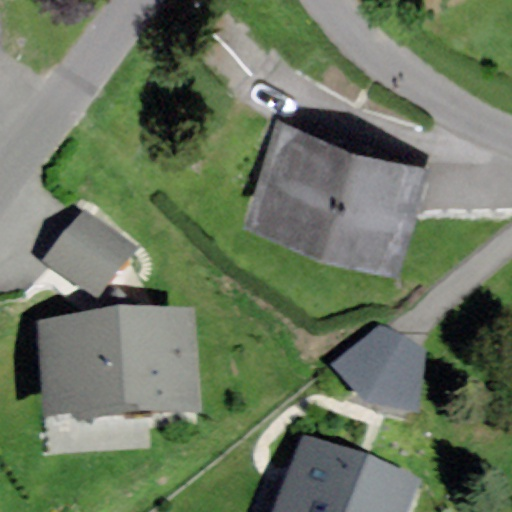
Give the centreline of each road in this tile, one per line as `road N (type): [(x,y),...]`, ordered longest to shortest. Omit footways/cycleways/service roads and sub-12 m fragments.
road 1 (residential): [(0,195),(139,0)]
road 2 (residential): [(511,131),(407,76),(362,41),(329,0)]
